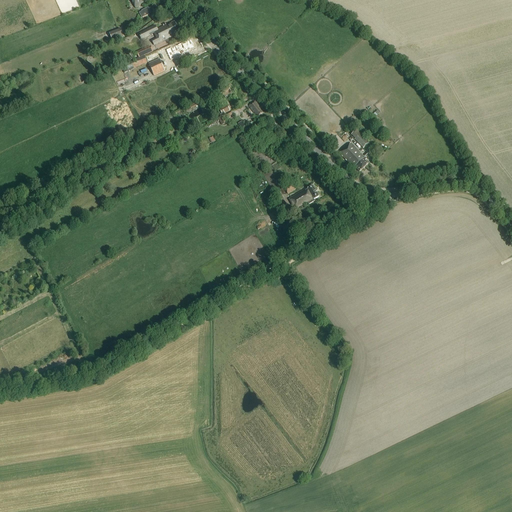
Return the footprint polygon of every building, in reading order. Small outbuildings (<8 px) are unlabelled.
[(133,0),(135,3),(133,4),(136,8),(150,0),(133,0)] [(141,18),(145,17),(151,14),(148,8),(142,11),(141,11),(141,12),(138,13),(141,18)] [(147,31),(140,34),(143,40),(150,37),(149,35),(154,32),(158,39),(153,42),(154,46),(179,34),(177,30),(178,29),(175,22),(157,31),(155,26),(148,30),(148,31),(147,31)] [(121,29),(109,33),(113,42),(124,38),(121,29)] [(189,42),(188,41),(180,45),(181,46),(173,50),(173,49),(169,51),(173,61),(185,55),(184,54),(193,50),(192,48),(196,46),(193,40),(189,42)] [(153,52),(151,46),(136,52),(139,58),(153,52)] [(130,62),(126,64),(126,65),(127,67),(128,71),(147,63),(146,59),(144,56),(130,62)] [(165,71),(160,59),(149,64),(154,76),(165,71)] [(214,93),(219,101),(232,94),(229,87),(222,91),(221,90),(214,93)] [(212,94),(204,99),(207,105),(215,101),(212,94)] [(259,107),(255,102),(249,107),(257,118),(263,113),(258,107),(259,107)] [(206,116),(203,112),(200,114),(198,111),(192,116),(197,122),(206,116)] [(225,120),(233,116),(231,112),(219,119),(223,125),(227,123),(225,120)] [(356,130),(351,135),(355,139),(354,140),(363,149),(369,144),(356,130)] [(366,160),(351,144),(339,155),(353,169),(355,168),(359,173),(368,164),(365,161),(366,160)] [(292,183),(284,188),(289,195),(296,190),(292,183)] [(304,189),(289,199),(297,212),(309,205),(315,202),(314,200),(319,197),(313,187),(306,191),(304,189)]
